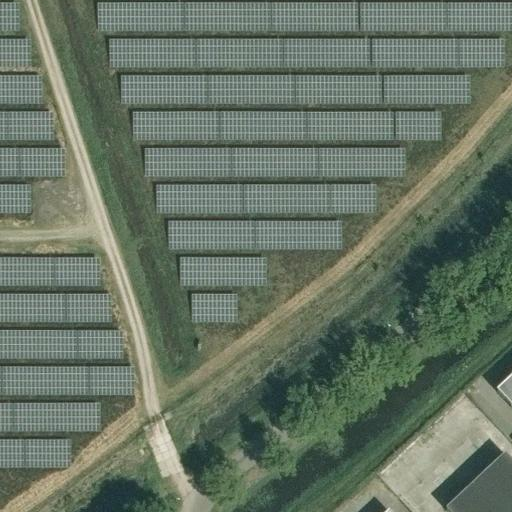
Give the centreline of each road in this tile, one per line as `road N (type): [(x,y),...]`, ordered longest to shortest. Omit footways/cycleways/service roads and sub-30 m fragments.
road 1 (track): [(154,425),(150,375),(29,0)]
road 2 (unclassified): [(195,511),(213,483),(511,217)]
